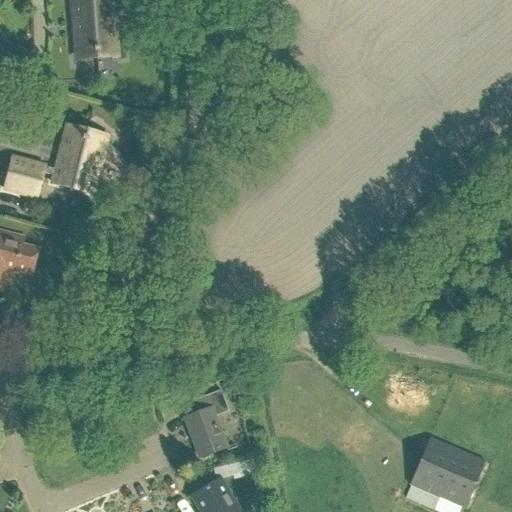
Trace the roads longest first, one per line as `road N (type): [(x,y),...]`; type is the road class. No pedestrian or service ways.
road 1 (unclassified): [(511,369),(413,347),(295,339),(0,362)]
road 2 (track): [(114,352),(117,316),(183,116),(186,73),(170,0)]
road 3 (residential): [(42,509),(8,427),(0,384)]
road 4 (residential): [(42,509),(161,459)]
